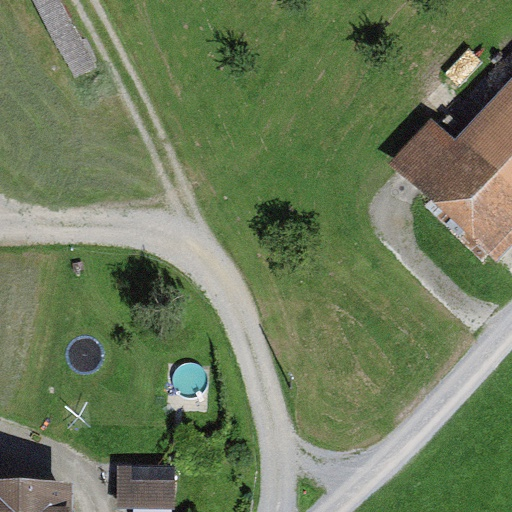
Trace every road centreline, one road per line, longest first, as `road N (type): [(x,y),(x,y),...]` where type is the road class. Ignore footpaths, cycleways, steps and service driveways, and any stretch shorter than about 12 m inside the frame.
road 1 (track): [(0,226),(146,228),(200,253),(264,389),(279,450),(322,511)]
road 2 (track): [(93,0),(200,253)]
road 3 (track): [(511,324),(331,511)]
